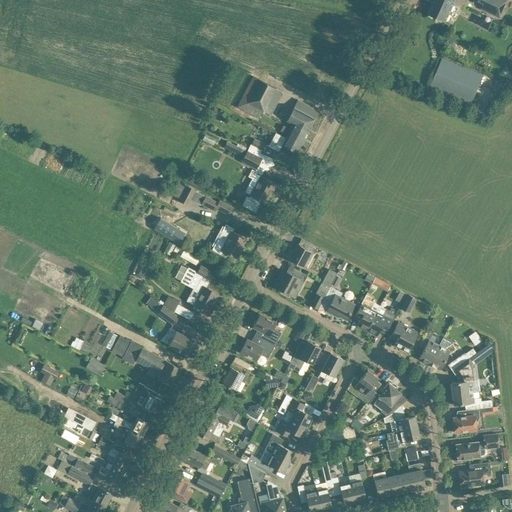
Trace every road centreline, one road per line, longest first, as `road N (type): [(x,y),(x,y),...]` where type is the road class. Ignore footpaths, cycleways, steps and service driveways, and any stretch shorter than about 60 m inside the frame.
road 1 (tertiary): [(248,286),(405,0)]
road 2 (tertiary): [(128,511),(248,286)]
road 3 (residential): [(442,500),(426,387),(361,350)]
road 4 (residential): [(298,511),(294,480),(361,350)]
road 5 (residential): [(361,350),(248,286)]
